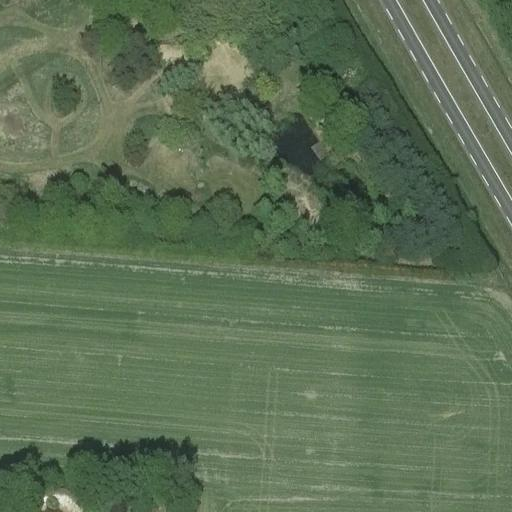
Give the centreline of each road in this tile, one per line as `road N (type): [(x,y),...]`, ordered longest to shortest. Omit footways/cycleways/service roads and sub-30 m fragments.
road 1 (primary): [(388,0),(511,214)]
road 2 (primary): [(511,141),(429,0)]
road 3 (track): [(0,86),(82,36),(104,0)]
